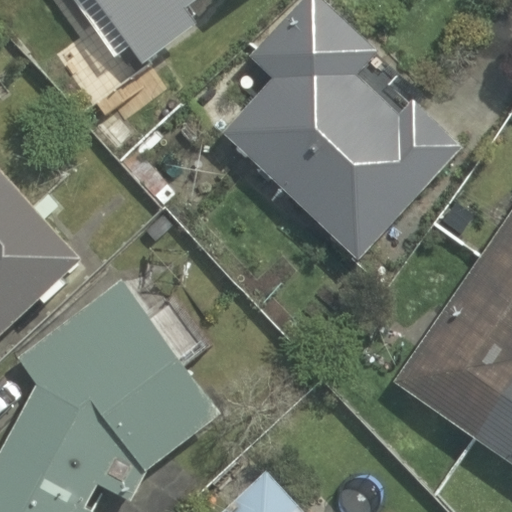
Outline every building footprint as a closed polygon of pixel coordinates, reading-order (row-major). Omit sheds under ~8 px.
[(98,0),(148,68),(207,26),(195,10),(208,0),(231,0),(235,5),(241,0),(98,0)] [(368,80),(392,57),(337,0),(290,0),(243,46),(272,77),(218,128),(355,272),(482,151),(426,93),(402,115),(368,80)] [(0,355),(95,268),(0,165),(0,355)] [(511,225),(397,390),(511,469),(511,225)] [(106,484),(137,499),(194,448),(225,408),(128,276),(1,368),(36,386),(0,454),(0,511),(104,511),(95,507),(106,484)] [(305,511),(259,469),(218,511),(305,511)]
